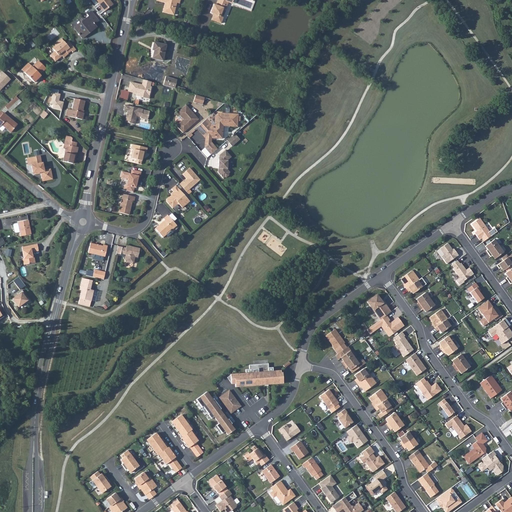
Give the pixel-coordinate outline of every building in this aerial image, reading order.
[(108,0),(96,0),(105,11),(113,5),(108,0)] [(180,1),(180,0),(160,0),(165,1),(163,10),(174,13),(177,1),(180,1)] [(232,0),(216,0),(215,3),(212,2),(208,12),(211,13),(209,19),(217,22),(220,17),(218,16),(221,7),(219,6),(221,4),(226,6),(227,2),(231,4),(232,0)] [(94,24),(98,21),(91,11),(88,14),(89,16),(74,28),(82,39),(96,27),(94,24)] [(72,54),(76,51),(69,42),(65,45),(62,40),(55,46),(56,47),(52,50),(55,54),(50,58),(55,64),(61,58),(63,60),(68,56),(67,54),(70,51),(72,54)] [(163,61),(166,45),(154,42),(153,48),(155,48),(153,59),(163,61)] [(39,75),(45,69),(38,62),(32,67),(28,64),(22,70),(34,82),(41,76),(39,75)] [(0,91),(11,80),(2,72),(0,73),(0,76),(0,77),(0,76),(0,91)] [(167,87),(175,89),(177,81),(169,79),(167,87)] [(152,83),(144,80),(143,85),(142,85),(142,86),(140,85),(140,84),(131,82),(128,91),(137,93),(137,96),(148,99),(152,88),(150,87),(152,83)] [(202,105),(204,98),(195,95),(193,102),(202,105)] [(19,99),(16,96),(6,106),(8,109),(19,99)] [(84,102),(76,100),(75,100),(72,112),(67,111),(66,117),(82,121),(84,115),(81,114),(82,112),(85,102),(84,102)] [(190,126),(198,119),(186,105),(177,113),(183,120),(177,126),(183,133),(190,126)] [(125,106),(124,110),(128,111),(125,122),(135,124),(137,117),(141,118),(141,119),(148,120),(150,112),(125,106)] [(0,111),(0,110),(0,126),(1,125),(10,133),(17,125),(0,111)] [(210,125),(206,120),(196,128),(205,137),(207,137),(207,134),(213,135),(213,137),(222,138),(222,125),(228,125),(229,122),(236,123),(236,114),(217,113),(215,116),(214,125),(210,125)] [(239,139),(235,134),(227,141),(232,146),(239,139)] [(63,161),(72,164),(76,147),(77,143),(72,142),(73,139),(72,137),(67,136),(65,145),(67,145),(66,148),(63,161)] [(205,147),(212,154),(217,149),(210,142),(205,147)] [(146,153),(148,148),(132,144),(131,149),(132,150),(130,158),(136,160),(135,162),(141,164),(143,156),(144,157),(145,153),(146,153)] [(227,160),(230,157),(224,150),(219,155),(218,172),(223,178),(224,177),(226,177),(229,175),(229,171),(227,169),(227,168),(229,167),(229,163),(227,162),(227,160)] [(40,163),(38,154),(29,156),(31,163),(29,164),(31,173),(34,175),(43,173),(45,180),(52,179),(49,169),(44,170),(42,162),(40,163)] [(179,185),(186,192),(200,180),(190,169),(183,175),(187,180),(188,181),(185,184),(184,183),(183,182),(179,185)] [(140,178),(141,173),(132,171),(131,174),(122,172),(120,177),(128,179),(126,186),(124,186),(123,190),(133,193),(134,188),(135,188),(138,178),(140,178)] [(182,208),(189,201),(175,185),(171,189),(173,191),(170,194),(171,195),(165,200),(172,208),(178,203),(182,208)] [(134,202),(135,198),(123,195),(118,213),(129,215),(132,202),(134,202)] [(172,229),(176,225),(167,215),(163,219),(164,220),(154,228),(163,238),(166,235),(166,233),(171,229),(172,229)] [(479,218),(471,224),(476,231),(474,233),(479,240),(482,237),(485,240),(497,232),(494,227),(489,231),(479,218)] [(32,234),(29,220),(18,223),(15,224),(14,225),(15,234),(17,234),(20,233),(21,236),(32,234)] [(486,251),(488,254),(498,246),(494,239),(485,246),(487,249),(486,251)] [(105,257),(107,246),(103,245),(103,246),(90,243),(88,253),(105,257)] [(441,257),(446,264),(458,255),(453,249),(452,249),(447,243),(439,249),(444,255),(441,257)] [(36,263),(34,257),(33,257),(32,252),(33,252),(39,250),(38,244),(23,248),(24,259),(23,259),(24,265),(36,263)] [(498,246),(488,254),(490,257),(492,256),(494,259),(503,252),(498,246)] [(126,248),(125,255),(126,256),(125,261),(125,263),(132,265),(134,263),(135,258),(138,258),(140,249),(131,247),(130,249),(126,248)] [(507,258),(496,265),(499,268),(500,267),(503,271),(511,264),(507,258)] [(457,261),(451,264),(454,268),(453,269),(457,274),(458,274),(463,281),(473,274),(469,268),(465,271),(462,267),(463,267),(460,263),(459,264),(457,261)] [(103,280),(105,272),(94,270),(92,277),(103,280)] [(412,270),(400,279),(405,285),(404,286),(406,289),(417,280),(419,280),(412,270)] [(13,281),(20,290),(25,285),(18,277),(13,281)] [(79,298),(90,301),(93,289),(89,289),(91,280),(81,277),(79,287),(81,288),(81,290),(79,298)] [(417,280),(406,289),(408,292),(410,290),(413,293),(422,287),(417,280)] [(475,283),(467,289),(477,303),(483,298),(479,291),(480,290),(475,283)] [(18,306),(27,300),(24,295),(25,294),(22,289),(17,293),(18,294),(12,298),(18,306)] [(419,307),(430,299),(425,292),(416,299),(418,302),(417,303),(419,307)] [(366,302),(380,320),(386,315),(391,312),(383,302),(382,303),(376,295),(366,302)] [(77,304),(88,306),(90,301),(79,298),(77,304)] [(425,312),(434,305),(430,299),(419,307),(421,310),(423,308),(425,312)] [(489,299),(478,306),(485,317),(480,320),(483,325),(494,318),(496,321),(503,316),(497,307),(495,308),(489,299)] [(440,309),(429,318),(433,324),(432,325),(435,328),(446,320),(447,319),(440,309)] [(380,320),(376,322),(380,327),(381,326),(388,335),(390,336),(403,326),(397,317),(389,323),(388,321),(389,320),(386,315),(380,320)] [(505,318),(487,331),(492,337),(496,334),(499,338),(498,340),(501,344),(511,336),(511,332),(507,327),(510,325),(505,318)] [(446,320),(435,328),(437,331),(439,329),(441,332),(450,326),(446,320)] [(380,327),(376,322),(371,326),(375,330),(380,327)] [(375,330),(371,326),(366,329),(370,334),(375,330)] [(335,345),(337,348),(343,343),(333,330),(324,337),(332,347),(335,345)] [(401,332),(393,338),(396,342),(395,342),(396,345),(393,347),(396,351),(398,350),(403,357),(413,350),(403,336),(404,336),(401,332)] [(441,350),(452,342),(447,336),(438,342),(441,346),(439,347),(441,350)] [(448,355),(457,349),(452,342),(441,350),(444,353),(445,352),(448,355)] [(341,362),(343,365),(354,357),(349,351),(340,357),(343,361),(341,362)] [(414,353),(405,360),(417,375),(426,369),(414,353)] [(455,368),(465,360),(460,354),(451,360),(454,364),(452,365),(455,368)] [(354,357),(343,365),(346,368),(347,367),(350,370),(359,364),(354,357)] [(461,373),(470,367),(465,360),(455,368),(457,371),(458,370),(461,373)] [(269,367),(269,363),(249,364),(250,369),(246,369),(246,372),(231,374),(231,383),(235,383),(236,386),(284,383),(283,371),(281,372),(281,370),(273,370),(273,367),(269,367)] [(354,380),(357,383),(368,375),(363,368),(354,375),(356,378),(354,380)] [(368,375),(357,383),(359,386),(360,385),(364,392),(376,383),(369,374),(368,375)] [(491,375),(480,383),(485,391),(496,382),(491,375)] [(418,387),(427,400),(441,390),(436,383),(431,386),(427,381),(418,387)] [(496,382),(485,391),(490,398),(502,390),(496,382)] [(338,403),(329,389),(319,396),(329,410),(338,403)] [(372,404),(374,408),(386,399),(387,398),(380,389),(369,397),(373,404),(372,404)] [(230,391),(220,398),(231,414),(241,407),(230,391)] [(511,391),(500,399),(510,412),(511,409),(511,391)] [(227,419),(220,410),(221,409),(219,407),(215,400),(213,401),(207,392),(197,400),(201,406),(200,407),(201,409),(202,408),(203,409),(204,408),(209,414),(207,416),(208,417),(209,416),(211,419),(214,417),(219,423),(216,425),(218,427),(216,428),(218,431),(220,430),(222,433),(224,431),(227,434),(234,429),(230,424),(231,424),(228,418),(227,419)] [(386,399),(374,408),(377,411),(379,409),(381,412),(390,406),(386,399)] [(450,406),(444,399),(438,403),(448,417),(456,411),(452,405),(450,406)] [(349,415),(344,409),(336,415),(339,418),(337,419),(344,428),(352,422),(348,416),(349,415)] [(386,423),(388,426),(399,419),(394,412),(385,419),(388,422),(386,423)] [(189,447),(197,457),(203,453),(195,442),(198,441),(190,431),(192,430),(181,415),(171,422),(182,437),(181,438),(188,448),(189,447)] [(451,426),(461,439),(471,431),(466,424),(464,426),(457,416),(445,424),(448,428),(451,426)] [(399,419),(388,426),(390,430),(392,428),(394,432),(403,425),(399,419)] [(278,429),(286,441),(300,431),(295,424),(288,428),(286,424),(278,429)] [(359,429),(356,425),(346,432),(348,435),(347,437),(350,442),(352,441),(358,448),(367,441),(362,433),(360,434),(357,430),(359,429)] [(400,442),(402,446),(413,437),(408,431),(399,437),(402,441),(400,442)] [(175,472),(181,468),(174,458),(175,457),(168,447),(167,448),(156,433),(146,440),(157,455),(158,454),(166,464),(168,462),(175,472)] [(487,440),(481,433),(474,438),(477,441),(471,445),(474,448),(463,456),(468,464),(485,452),(485,448),(482,444),(487,440)] [(413,437),(402,446),(404,449),(406,447),(409,450),(418,444),(413,437)] [(308,452),(300,441),(289,448),(292,452),(293,451),(299,459),(308,452)] [(261,466),(269,460),(264,454),(264,455),(260,450),(258,451),(255,446),(251,448),(253,451),(249,454),(248,452),(243,456),(247,462),(252,458),(256,464),(259,462),(261,466)] [(374,452),(370,446),(361,452),(363,455),(359,458),(362,463),(365,461),(373,472),(384,463),(379,456),(376,458),(372,454),(374,452)] [(493,451),(481,459),(483,462),(478,466),(481,471),(487,467),(489,470),(492,468),(497,475),(502,471),(503,466),(497,459),(498,459),(495,455),(493,451)] [(121,464),(123,467),(134,460),(129,453),(120,460),(123,463),(121,464)] [(429,466),(420,453),(410,460),(414,465),(415,465),(420,472),(429,466)] [(311,457),(301,464),(304,468),(305,467),(307,470),(308,472),(312,477),(321,470),(311,457)] [(134,460),(123,467),(125,470),(127,469),(130,472),(138,466),(134,460)] [(270,483),(279,476),(270,464),(261,471),(270,483)] [(387,476),(382,470),(374,476),(376,479),(366,487),(372,495),(377,492),(376,490),(379,488),(383,492),(387,489),(381,480),(387,476)] [(135,483),(137,486),(148,479),(143,472),(134,479),(137,482),(135,483)] [(426,473),(418,480),(430,497),(438,492),(433,485),(434,484),(426,473)] [(97,487),(107,479),(105,476),(103,477),(101,474),(92,480),(97,487)] [(225,487),(220,480),(216,475),(208,481),(212,487),(212,486),(217,493),(217,492),(220,496),(227,490),(225,487)] [(329,482),(331,486),(336,483),(330,475),(318,483),(321,487),(329,482)] [(148,479),(137,486),(139,489),(140,489),(145,495),(156,486),(150,477),(148,479)] [(109,482),(107,479),(97,487),(101,493),(110,487),(108,483),(109,482)] [(287,491),(280,480),(270,488),(272,491),(269,493),(273,498),(276,496),(283,505),(292,498),(295,496),(290,489),(287,491)] [(321,487),(320,488),(325,495),(326,494),(327,495),(326,496),(331,502),(339,496),(331,486),(329,482),(321,487)] [(450,488),(449,489),(451,491),(450,494),(449,496),(453,501),(454,500),(457,500),(459,503),(461,502),(450,488)] [(449,489),(436,498),(439,502),(440,501),(443,505),(442,506),(445,511),(446,511),(459,503),(457,500),(454,500),(453,501),(449,496),(450,494),(451,491),(449,489)] [(239,502),(236,498),(233,501),(229,495),(231,494),(228,490),(227,490),(220,496),(214,500),(216,504),(215,505),(220,511),(223,509),(225,511),(228,511),(236,507),(236,505),(236,504),(239,502)] [(398,511),(405,507),(394,492),(385,498),(395,511),(398,511)] [(110,506),(121,498),(119,495),(117,496),(115,493),(106,499),(110,506)] [(511,511),(511,497),(511,496),(503,502),(501,499),(494,504),(500,511),(511,511)] [(344,497),(332,506),(336,511),(337,511),(343,509),(344,511),(359,511),(363,509),(358,503),(354,506),(350,505),(344,497)] [(123,501),(121,498),(110,506),(108,507),(111,511),(120,511),(127,508),(122,502),(123,501)] [(173,511),(186,511),(179,502),(171,509),(173,511)] [(298,509),(293,502),(282,510),(283,511),(306,511),(305,510),(301,511),(297,511),(296,510),(298,509)]
